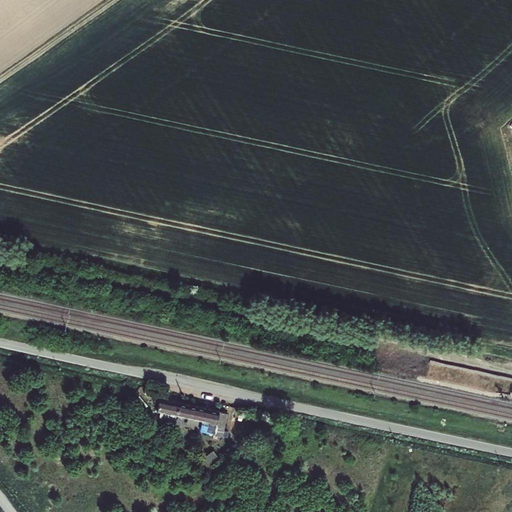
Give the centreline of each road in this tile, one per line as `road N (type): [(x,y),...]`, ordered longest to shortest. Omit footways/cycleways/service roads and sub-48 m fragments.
road 1 (track): [(511,374),(0,258)]
road 2 (unclassified): [(0,344),(511,453)]
road 3 (track): [(0,77),(113,0)]
